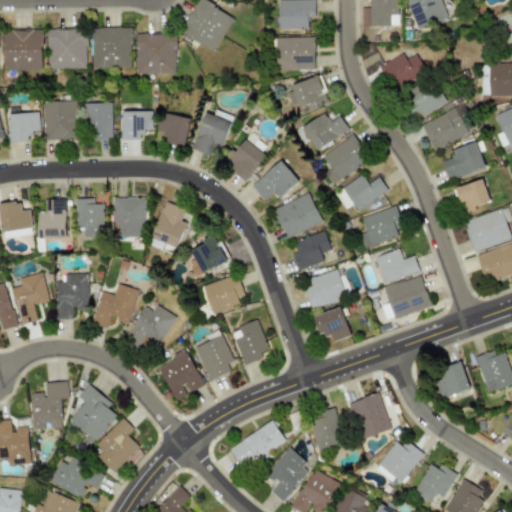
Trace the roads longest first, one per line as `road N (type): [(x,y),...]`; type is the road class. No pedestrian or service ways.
road 1 (residential): [(121,511),(177,434),(511,305)]
road 2 (residential): [(303,381),(250,225),(216,189),(152,170),(0,174)]
road 3 (residential): [(467,322),(398,140),(358,88),(346,0)]
road 4 (residential): [(177,434),(128,377),(95,354),(42,350),(0,368)]
road 5 (residential): [(392,350),(422,420),(511,483)]
